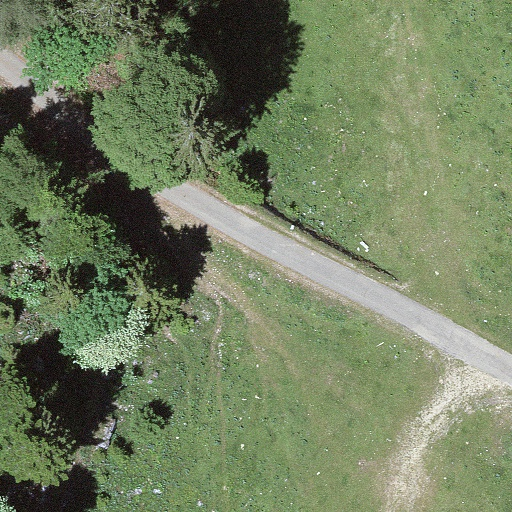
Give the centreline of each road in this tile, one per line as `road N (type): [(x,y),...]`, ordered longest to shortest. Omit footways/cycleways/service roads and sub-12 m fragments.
road 1 (track): [(511,370),(176,190),(0,61)]
road 2 (track): [(445,0),(434,326),(368,511)]
